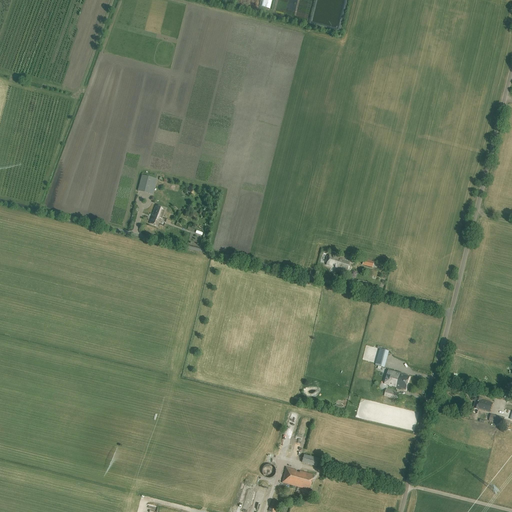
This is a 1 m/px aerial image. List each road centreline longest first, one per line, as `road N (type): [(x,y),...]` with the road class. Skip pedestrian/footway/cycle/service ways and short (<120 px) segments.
road 1 (residential): [(450,313),(0,199)]
road 2 (unclassified): [(450,313),(511,64)]
road 3 (unclassified): [(400,511),(450,313)]
